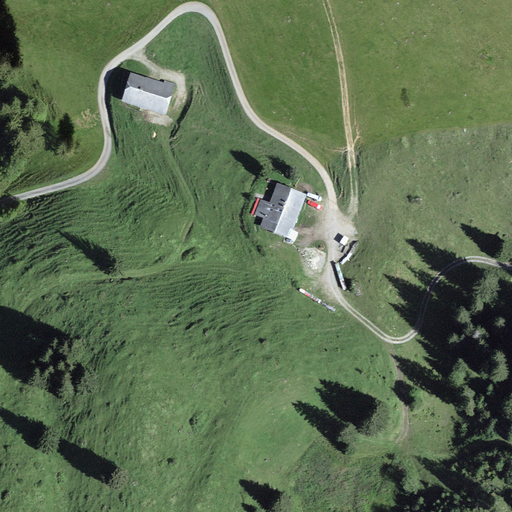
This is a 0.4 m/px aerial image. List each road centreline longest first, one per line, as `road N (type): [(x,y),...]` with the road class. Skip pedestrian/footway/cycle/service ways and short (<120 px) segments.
road 1 (track): [(332,222),(324,179),(255,121),(200,8),(179,10),(105,72),(109,155),(94,173),(0,206)]
road 2 (track): [(332,222),(334,298),(385,337),(415,333),(430,285),(464,259),(511,269)]
road 3 (track): [(332,222),(356,200),(337,42),(324,0)]
road 4 (track): [(389,338),(408,435),(419,450),(450,456),(511,443)]
